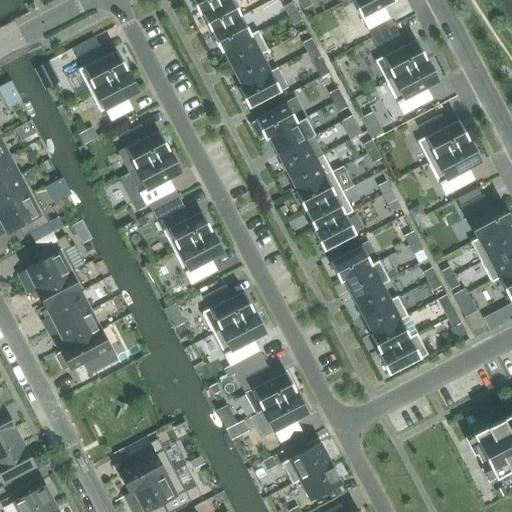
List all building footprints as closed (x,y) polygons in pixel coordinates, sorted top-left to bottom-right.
[(225,0),(191,0),(199,15),(201,14),(201,13),(225,0)] [(211,32),(241,16),(232,0),(225,0),(201,13),(201,14),(211,32)] [(299,0),(298,1),(303,10),(312,5),(309,0),(299,0)] [(351,0),(362,19),(362,18),(368,29),(389,18),(384,7),(395,1),(394,0),(351,0)] [(283,7),(288,16),(297,11),(292,2),(283,7)] [(302,20),(297,11),(288,16),(293,25),(302,20)] [(241,16),(211,32),(221,52),(223,51),(223,50),(251,35),(251,34),(241,16)] [(389,18),(368,29),(372,38),(394,26),(389,18)] [(394,26),(372,38),(376,46),(398,34),(394,26)] [(268,51),(258,31),(251,34),(251,35),(223,50),(223,51),(232,68),(261,53),(261,54),(268,51)] [(404,45),(398,34),(376,46),(382,57),(375,61),(386,82),(427,60),(415,39),(404,45)] [(302,43),(307,52),(316,47),(311,38),(302,43)] [(83,67),(78,70),(89,91),(127,71),(116,49),(104,56),(98,45),(77,56),(83,67)] [(321,56),(316,47),(307,52),(311,61),(321,56)] [(232,68),(241,85),(242,86),(270,71),(261,54),(261,53),(232,68)] [(426,88),(438,81),(427,60),(386,82),(403,114),(432,99),(426,88)] [(59,81),(48,61),(46,62),(35,67),(47,88),(59,81)] [(132,109),(126,98),(138,92),(127,71),(89,91),(100,112),(105,109),(111,120),(132,109)] [(237,87),(249,108),(281,91),(270,71),(242,86),(241,85),(237,87)] [(338,88),(328,93),(333,102),(342,98),(338,88)] [(333,102),(338,111),(347,107),(342,98),(333,102)] [(268,137),(297,122),(286,102),(254,118),(265,140),(269,138),(268,137)] [(352,115),(342,120),(347,130),(357,125),(352,115)] [(458,120),(446,126),(440,115),(419,126),(424,137),(417,141),(428,162),(469,141),(458,120)] [(278,155),(306,140),(297,122),(268,137),(269,138),(278,155)] [(158,130),(146,136),(140,125),(119,137),(125,148),(124,148),(135,168),(136,169),(169,151),(158,130)] [(0,160),(9,156),(0,139),(0,160)] [(287,173),(316,158),(315,157),(306,140),(278,155),(287,173)] [(372,140),(371,140),(366,143),(362,145),(367,154),(376,149),(372,140)] [(445,194),(474,179),(468,168),(480,162),(469,141),(428,162),(445,194)] [(372,163),(376,161),(381,158),(376,149),(367,154),(372,163)] [(136,169),(135,168),(128,172),(145,205),(148,203),(153,201),(174,189),(169,178),(181,172),(169,151),(136,169)] [(332,172),(322,153),(315,157),(316,158),(287,173),(296,190),(296,191),(332,172)] [(0,184),(18,174),(9,156),(0,160),(0,184)] [(23,172),(18,174),(0,184),(0,209),(33,192),(23,172)] [(305,211),(342,191),(332,172),(296,191),(296,190),(294,191),(305,211)] [(58,180),(45,187),(54,201),(66,195),(58,180)] [(382,195),(391,190),(386,181),(377,186),(382,195)] [(478,188),(457,199),(461,207),(482,196),(478,188)] [(153,201),(148,203),(152,211),(179,197),(174,189),(153,201)] [(391,190),(382,195),(387,204),(396,199),(391,190)] [(346,215),(353,211),(342,191),(305,211),(314,229),(315,230),(345,214),(346,215)] [(0,209),(0,220),(6,232),(23,224),(28,234),(29,234),(49,223),(33,192),(0,209)] [(466,218),(477,238),(477,239),(508,223),(508,224),(511,222),(500,200),(488,206),(483,195),(482,196),(461,207),(467,218),(466,218)] [(179,197),(152,211),(157,219),(161,217),(183,206),(179,197)] [(420,205),(409,211),(414,221),(425,215),(420,205)] [(183,206),(161,217),(157,219),(174,251),(212,231),(200,210),(189,216),(183,206)] [(356,234),(351,225),(346,215),(345,214),(315,230),(314,229),(313,230),(324,251),(356,234)] [(143,217),(137,221),(139,226),(146,222),(143,217)] [(379,238),(403,232),(400,217),(375,223),(379,238)] [(79,231),(84,229),(82,225),(80,221),(73,225),(75,229),(79,231)] [(49,223),(29,234),(33,242),(54,231),(49,223)] [(511,231),(508,224),(508,223),(477,239),(477,238),(470,242),(480,262),(511,245),(511,231)] [(54,231),(33,242),(37,249),(58,239),(54,231)] [(217,270),(211,259),(223,253),(212,231),(174,251),(190,284),(217,270)] [(413,231),(404,236),(408,245),(418,240),(413,231)] [(26,269),(36,289),(36,290),(74,270),(64,250),(71,247),(65,235),(58,239),(37,249),(37,250),(42,260),(26,269)] [(408,245),(413,254),(422,249),(418,240),(408,245)] [(361,244),(329,261),(340,282),(344,281),(343,280),(372,265),(371,264),(361,244)] [(511,245),(480,262),(491,282),(498,278),(511,270),(511,245)] [(0,278),(19,269),(11,251),(0,255),(0,278)] [(353,298),(381,283),(382,284),(389,280),(378,260),(371,264),(372,265),(343,280),(344,281),(353,298)] [(436,277),(432,267),(423,272),(427,281),(436,277)] [(440,271),(445,281),(454,276),(450,267),(440,271)] [(40,296),(46,308),(46,309),(80,291),(80,292),(84,289),(74,270),(36,290),(36,289),(31,292),(34,299),(40,296)] [(511,270),(498,278),(511,304),(511,270)] [(459,285),(454,276),(445,281),(450,290),(459,285)] [(427,281),(432,290),(441,286),(436,277),(427,281)] [(381,283),(353,298),(362,316),(391,301),(390,300),(382,284),(381,283)] [(213,333),(254,312),(243,291),(231,297),(225,286),(204,297),(209,308),(202,312),(213,333)] [(453,294),(458,306),(464,317),(476,311),(465,288),(453,294)] [(46,309),(46,308),(41,311),(44,318),(50,315),(56,328),(90,310),(80,292),(80,291),(46,309)] [(372,334),(407,315),(397,296),(390,300),(391,301),(362,316),(371,333),(372,334)] [(442,309),(447,318),(456,314),(451,305),(442,309)] [(61,350),(100,329),(90,310),(56,328),(63,340),(57,343),(61,350)] [(254,312),(213,333),(230,365),(259,350),(253,339),(265,333),(254,312)] [(447,318),(452,328),(461,323),(456,314),(447,318)] [(380,354),(417,334),(407,315),(372,334),(371,333),(369,334),(379,353),(380,354)] [(115,358),(100,329),(61,350),(71,369),(88,359),(94,370),(115,358)] [(380,354),(379,353),(378,354),(389,375),(428,354),(417,334),(380,354)] [(260,360),(256,352),(237,361),(242,369),(260,360)] [(260,360),(242,369),(246,378),(252,374),(264,368),(260,360)] [(296,392),(285,371),(273,377),(267,366),(252,374),(246,378),(252,388),(251,389),(262,410),(296,392)] [(216,383),(208,387),(212,395),(220,391),(216,383)] [(262,410),(273,431),(274,431),(280,442),(301,431),(295,420),(307,413),(296,392),(262,410)] [(4,409),(0,410),(0,435),(14,428),(4,409)] [(511,413),(472,434),(475,439),(477,444),(480,448),(481,451),(482,452),(488,465),(491,469),(493,473),(496,478),(511,469),(511,413)] [(0,458),(24,446),(14,428),(0,435),(0,458)] [(468,443),(475,439),(472,434),(465,438),(468,443)] [(135,450),(140,461),(119,472),(130,493),(133,491),(174,470),(157,438),(135,450)] [(470,448),(477,444),(475,439),(468,443),(470,448)] [(331,463),(320,442),(281,463),(292,484),(299,480),(299,479),(331,463)] [(472,452),(480,448),(477,444),(470,448),(472,452)] [(0,483),(34,465),(24,446),(0,458),(0,483)] [(482,452),(481,451),(480,448),(472,452),(474,456),(482,452)] [(200,456),(196,458),(190,462),(193,469),(204,463),(200,456)] [(271,456),(262,461),(267,471),(276,465),(271,456)] [(331,463),(299,479),(299,480),(309,499),(341,483),(331,463)] [(488,465),(481,469),(483,473),(491,469),(488,465)] [(483,473),(485,477),(493,473),(491,469),(483,473)] [(144,511),(162,503),(167,511),(170,511),(191,501),(174,470),(133,491),(144,511)] [(493,473),(485,477),(488,482),(496,478),(493,473)] [(39,511),(55,504),(44,485),(13,501),(18,511),(39,511)]
